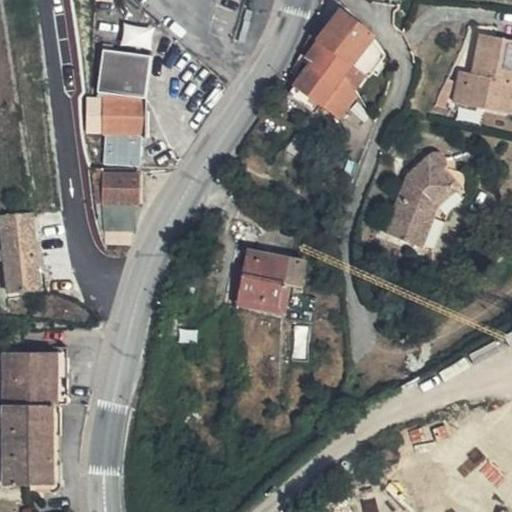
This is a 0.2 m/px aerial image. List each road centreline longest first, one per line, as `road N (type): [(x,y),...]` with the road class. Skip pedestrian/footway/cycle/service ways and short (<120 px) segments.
road 1 (secondary): [(298,0),(281,44),(173,216),(139,292)]
road 2 (residential): [(54,0),(90,257),(98,271),(139,292)]
road 3 (secondary): [(139,292),(109,440),(107,511)]
